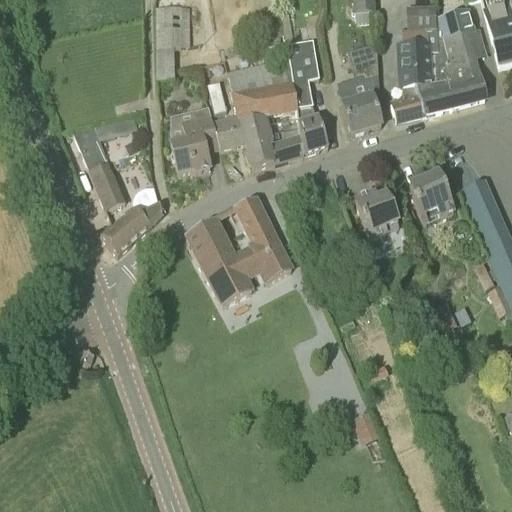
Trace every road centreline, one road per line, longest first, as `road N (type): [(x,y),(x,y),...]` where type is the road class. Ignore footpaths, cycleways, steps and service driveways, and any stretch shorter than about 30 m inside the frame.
road 1 (residential): [(179,226),(284,176),(511,110)]
road 2 (secondary): [(97,299),(0,64)]
road 3 (secondary): [(174,511),(97,299)]
road 4 (unclassified): [(0,386),(97,299)]
